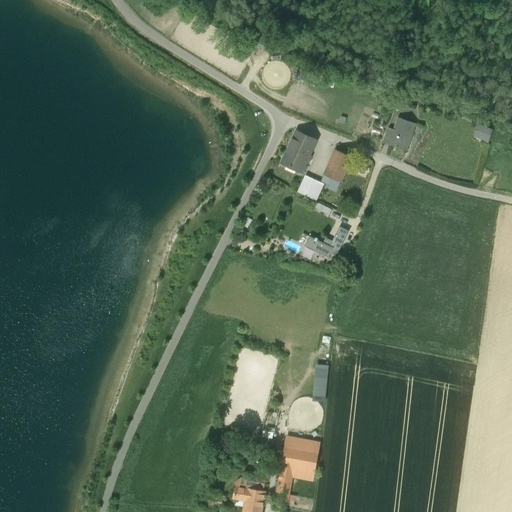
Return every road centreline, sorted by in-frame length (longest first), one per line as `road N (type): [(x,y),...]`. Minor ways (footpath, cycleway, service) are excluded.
road 1 (unclassified): [(104,511),(141,409),(285,117)]
road 2 (unclassified): [(511,201),(437,182),(285,117)]
road 3 (unclassified): [(285,117),(117,0)]
